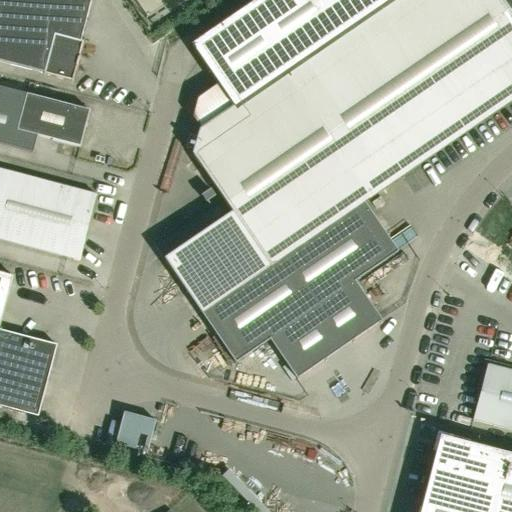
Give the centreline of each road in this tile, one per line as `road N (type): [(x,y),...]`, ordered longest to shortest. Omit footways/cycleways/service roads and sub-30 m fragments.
road 1 (unclassified): [(96,375),(172,61)]
road 2 (unclassified): [(379,443),(439,251),(511,154)]
road 3 (unclassified): [(379,443),(96,375)]
